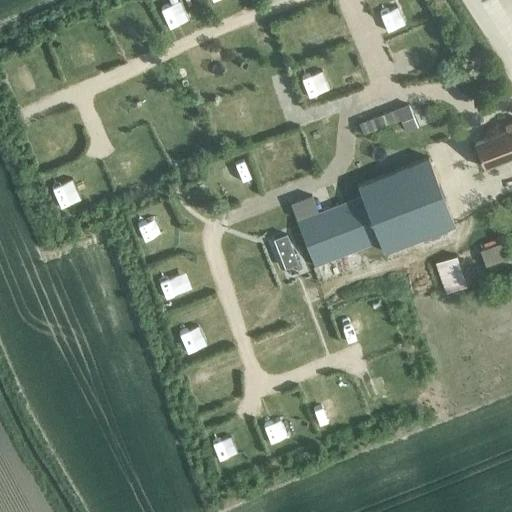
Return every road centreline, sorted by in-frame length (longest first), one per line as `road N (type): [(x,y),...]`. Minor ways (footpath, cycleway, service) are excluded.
road 1 (unknown): [(511,94),(470,104),(388,86),(356,97),(334,170),(243,200),(213,223),(211,261),(252,368),(279,376),(364,353)]
road 2 (unknown): [(388,86),(342,19),(318,1),(286,2),(201,33),(71,100)]
road 3 (unknown): [(470,104),(457,126),(460,171),(479,182),(511,179)]
